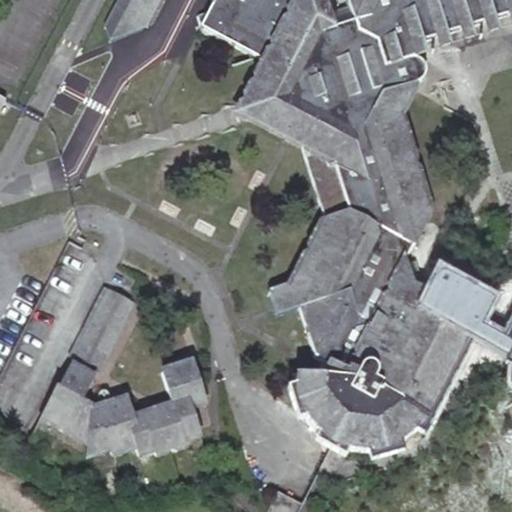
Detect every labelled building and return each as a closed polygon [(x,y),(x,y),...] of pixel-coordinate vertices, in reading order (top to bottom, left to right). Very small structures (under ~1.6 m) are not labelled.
[(511,0),(225,0),(275,24),(247,82),(324,122),(343,183),(305,254),(285,261),(293,289),(320,281),(341,345),(342,349),(319,347),(315,359),(305,362),(318,396),(326,393),(339,409),(336,415),(367,430),(370,426),(392,427),(395,432),(428,422),(427,415),(442,402),(448,406),(503,300),(462,280),(473,257),(472,251),(468,250),(463,249),(458,251),(451,263),(436,255),(426,223),(434,216),(454,175),(426,79),(443,47),(436,22),(448,18),(445,5),(460,0),(511,0)] [(21,69),(0,58),(0,83),(12,89),(21,69)] [(153,276),(123,261),(88,330),(117,344),(153,276)] [(113,350),(85,336),(53,397),(99,422),(100,438),(126,430),(128,437),(149,428),(152,437),(171,431),(173,436),(205,425),(204,418),(219,414),(210,387),(226,380),(210,332),(176,343),(187,378),(149,391),(143,370),(107,381),(100,377),(113,350)] [(511,339),(501,362),(510,366),(506,376),(511,392),(511,339)]
